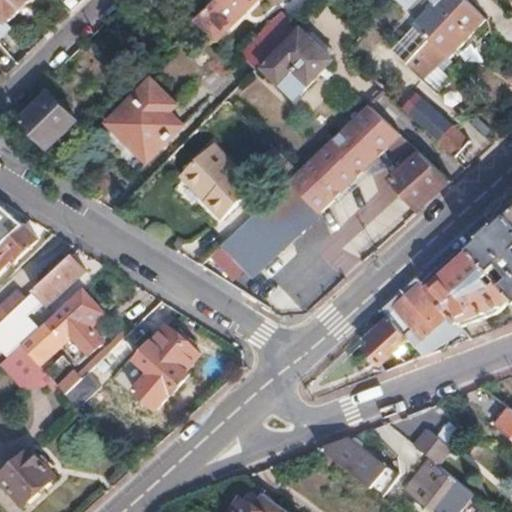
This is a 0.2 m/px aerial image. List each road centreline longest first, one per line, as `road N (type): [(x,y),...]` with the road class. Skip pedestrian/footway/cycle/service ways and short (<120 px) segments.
road 1 (residential): [(302,357),(0,170)]
road 2 (secondary): [(511,173),(302,357)]
road 3 (unclassified): [(104,0),(0,104)]
road 4 (residential): [(511,351),(376,406)]
road 5 (residential): [(142,496),(275,450)]
road 6 (residential): [(376,406),(301,422),(262,390)]
road 7 (secondary): [(235,413),(142,496)]
